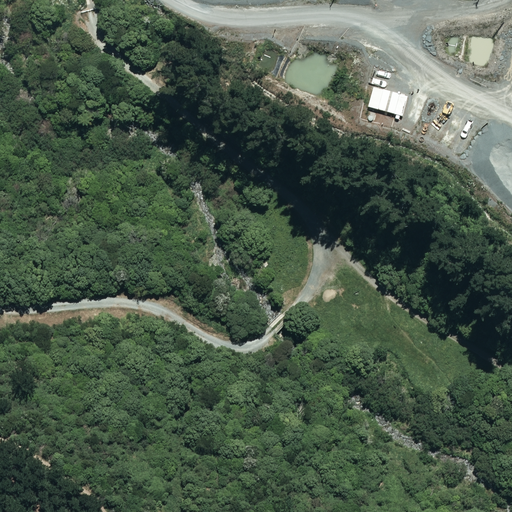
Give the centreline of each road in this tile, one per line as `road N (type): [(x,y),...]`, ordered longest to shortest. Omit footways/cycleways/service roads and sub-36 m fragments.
road 1 (track): [(511,372),(413,312),(320,236)]
road 2 (track): [(364,18),(501,0)]
